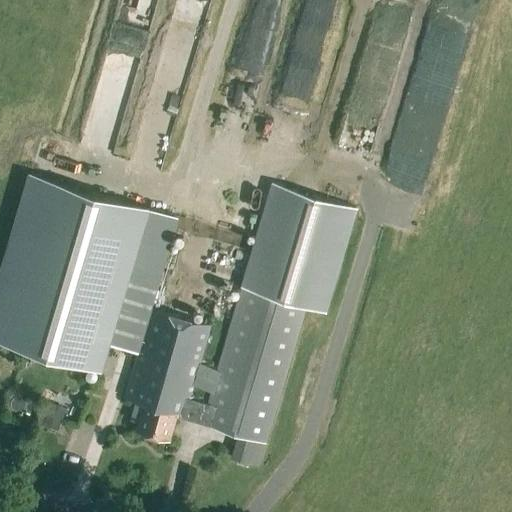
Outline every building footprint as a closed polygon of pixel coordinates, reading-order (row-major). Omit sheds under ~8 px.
[(380,68),(372,82),(390,92),(398,78),(380,68)] [(287,97),(282,118),(295,121),(300,100),(287,97)] [(149,206),(28,171),(0,264),(0,339),(102,370),(149,206)] [(242,284),(306,304),(326,310),(357,207),(270,181),(240,284),(242,284)] [(190,230),(212,237),(218,218),(195,212),(190,230)] [(177,415),(265,441),(306,304),(242,284),(217,369),(200,362),(211,324),(153,306),(125,397),(143,402),(135,429),(170,439),(177,415)] [(66,406),(50,400),(41,423),(58,429),(66,406)]
